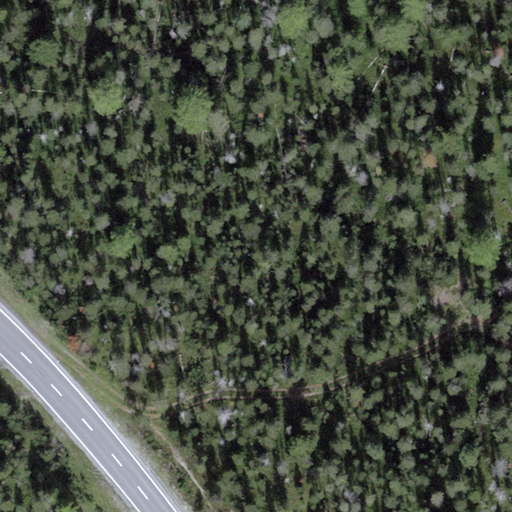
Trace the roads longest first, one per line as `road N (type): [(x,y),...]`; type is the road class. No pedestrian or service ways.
road 1 (track): [(511,311),(308,393),(240,392),(138,409),(66,355),(0,325)]
road 2 (primary): [(0,331),(158,511)]
